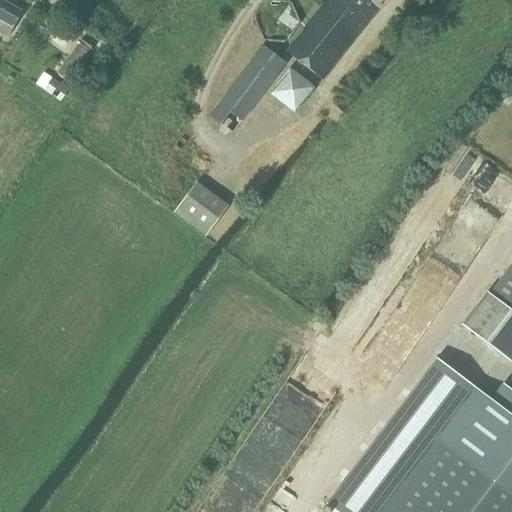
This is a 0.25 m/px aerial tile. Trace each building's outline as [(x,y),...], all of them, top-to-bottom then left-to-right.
[(0,0),(0,33),(8,39),(24,13),(1,0),(0,0)] [(327,0),(287,51),(323,80),(386,0),(327,0)] [(268,1),(255,18),(265,38),(287,42),(301,23),(291,2),(268,1)] [(399,33),(388,24),(377,37),(388,46),(399,33)] [(72,87),(95,55),(79,43),(56,75),(72,87)] [(211,115),(235,133),(287,64),(263,46),(211,115)] [(298,113),(317,89),(291,70),(273,94),(298,113)] [(69,90),(44,73),(36,85),(61,102),(69,90)] [(448,154),(416,199),(446,220),(478,176),(448,154)] [(229,206),(197,182),(174,214),(205,237),(229,206)] [(511,306),(511,263),(491,291),(511,306)] [(511,311),(486,292),(438,357),(488,394),(511,361),(511,311)] [(438,357),(327,503),(338,511),(381,511),(475,388),(438,357)] [(511,511),(511,390),(503,384),(491,400),(475,388),(381,511),(511,511)]
